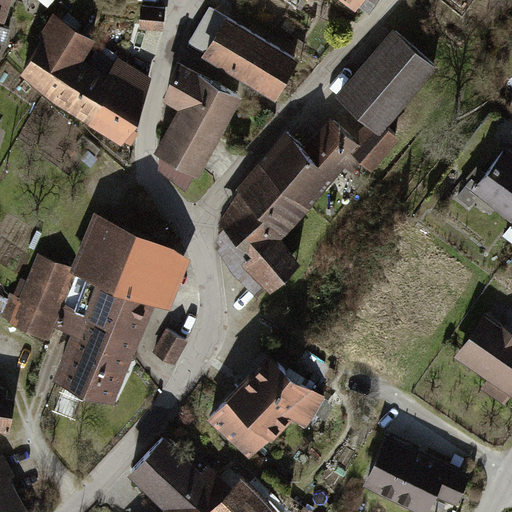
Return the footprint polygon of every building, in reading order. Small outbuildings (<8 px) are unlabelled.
[(0,0),(0,62),(19,0),(0,0)] [(165,7),(143,5),(141,24),(164,26),(165,7)] [(321,56),(242,11),(221,48),(299,93),(321,56)] [(94,92),(107,74),(89,63),(80,58),(94,37),(58,15),(25,67),(59,95),(90,115),(102,97),(94,92)] [(445,64),(403,26),(344,91),(386,129),(445,64)] [(107,74),(108,75),(116,62),(97,50),(89,63),(107,74)] [(102,97),(90,115),(123,136),(124,135),(132,140),(139,129),(132,125),(136,118),(150,77),(119,57),(116,62),(108,75),(107,74),(94,92),(102,97)] [(260,93),(200,59),(181,93),(199,103),(175,146),(217,170),(260,93)] [(315,146),(295,129),(216,219),(252,250),(242,261),(282,296),(312,261),(286,239),(356,159),(342,147),(351,137),(335,124),(315,146)] [(387,139),(370,125),(358,140),(365,145),(358,153),(378,169),(405,135),(396,128),(387,139)] [(511,157),(484,188),(511,214),(511,157)] [(201,246),(111,214),(91,270),(115,278),(104,310),(73,299),(63,325),(79,330),(63,377),(129,400),(166,294),(182,299),(201,246)] [(83,266),(48,253),(30,298),(19,294),(10,317),(56,334),(83,266)] [(511,323),(500,315),(470,356),(501,378),(493,389),(511,402),(511,323)] [(193,336),(169,325),(157,351),(181,362),(193,336)] [(340,391),(282,341),(215,418),(260,457),(302,409),(315,420),(340,391)] [(0,425),(9,427),(13,399),(0,396),(0,425)] [(490,467),(400,429),(378,480),(442,508),(449,492),(475,503),(490,467)] [(236,494),(176,439),(142,476),(174,506),(168,511),(282,511),(288,507),(253,475),(236,494)] [(27,511),(1,463),(0,463),(0,511),(27,511)]
